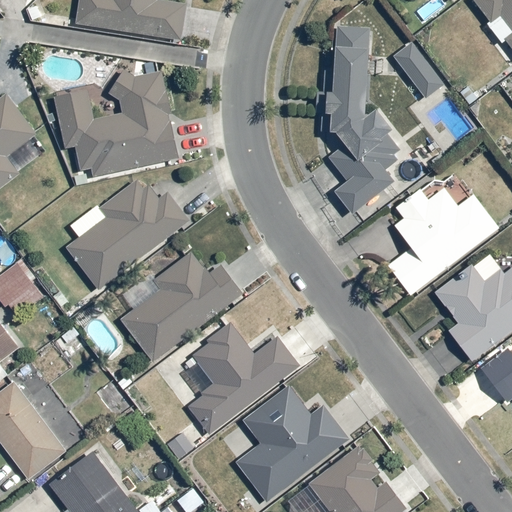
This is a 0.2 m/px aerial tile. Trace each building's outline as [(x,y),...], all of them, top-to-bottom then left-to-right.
[(80,0),(77,23),(182,39),(187,3),(164,0),(80,0)] [(511,0),(475,0),(493,22),(502,14),(511,26),(511,33),(505,39),(511,47),(511,0)] [(371,28),(339,26),(335,70),(327,70),(326,91),(318,90),(316,112),(324,112),(323,130),(335,131),(346,144),(330,157),(349,180),(336,191),(355,214),(396,180),(387,170),(398,160),(394,155),(402,149),(389,133),(393,129),(376,108),(367,117),(371,28)] [(395,56),(427,98),(445,85),(413,43),(395,56)] [(83,170),(92,168),(94,176),(180,158),(170,114),(174,114),(165,71),(137,76),(125,69),(110,93),(121,99),(124,113),(96,119),(90,90),(56,98),(67,148),(77,146),(83,170)] [(0,189),(18,176),(4,156),(37,133),(8,93),(0,98),(0,189)] [(108,217),(68,248),(100,290),(190,221),(168,192),(160,198),(150,185),(145,189),(137,180),(101,207),(108,217)] [(404,219),(394,226),(411,249),(389,265),(411,295),(500,228),(474,194),(458,206),(444,188),(430,199),(422,188),(396,208),(404,219)] [(162,288),(122,318),(154,361),(243,294),(221,265),(210,272),(194,251),(156,279),(162,288)] [(49,297),(19,260),(0,274),(0,294),(20,320),(49,297)] [(511,268),(506,273),(502,268),(485,281),(473,265),(436,293),(460,324),(451,331),(474,361),(511,331),(511,268)] [(0,362),(20,348),(0,322),(0,362)] [(194,355),(215,383),(202,393),(204,395),(190,406),(211,433),(301,366),(279,336),(255,353),(232,323),(210,340),(212,342),(194,355)] [(511,350),(510,348),(483,369),(508,401),(511,398),(511,350)] [(14,381),(0,391),(0,440),(29,478),(67,450),(14,381)] [(263,442),(238,462),(268,502),(350,440),(324,405),(312,414),(290,385),(245,419),(263,442)] [(195,448),(182,430),(165,442),(178,461),(195,448)] [(402,511),(407,509),(386,482),(379,488),(372,478),(381,472),(372,461),(374,460),(365,448),(363,449),(360,445),(310,483),(333,511),(402,511)] [(72,511),(140,511),(94,451),(51,484),(72,511)]
